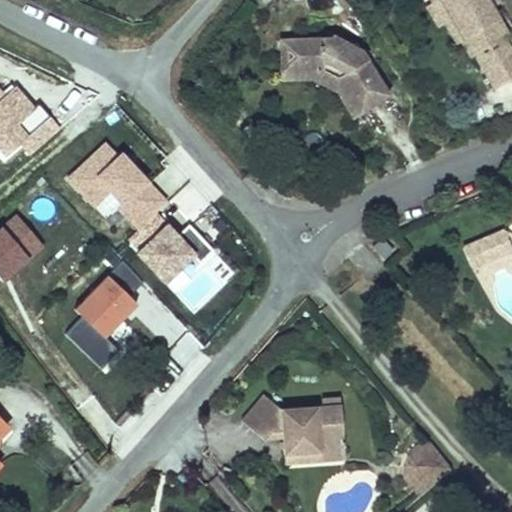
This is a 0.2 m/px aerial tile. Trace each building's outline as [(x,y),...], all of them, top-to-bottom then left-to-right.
[(494,0),(426,0),(422,3),(435,24),(441,20),(453,41),(458,37),(468,55),(472,52),(491,84),(511,71),(511,58),(499,37),(504,34),(487,4),(494,0)] [(330,35),(272,38),(274,78),(311,75),(330,82),(347,114),(382,95),(356,47),(330,35)] [(34,113),(23,125),(36,137),(47,125),(34,113)] [(107,142),(68,177),(164,283),(194,251),(201,260),(213,249),(188,226),(180,233),(158,211),(168,199),(124,151),(118,156),(107,142)] [(17,217),(0,231),(0,274),(6,281),(45,249),(17,217)] [(497,231),(465,243),(473,263),(505,251),(497,231)] [(378,235),(369,243),(380,255),(389,247),(378,235)] [(122,258),(72,306),(82,316),(66,332),(100,367),(119,349),(106,336),(138,305),(142,279),(122,258)] [(272,404),(249,429),(269,449),(277,440),(290,440),(290,449),(291,464),(326,462),(327,470),(353,469),(349,415),(328,416),(289,418),(272,404)] [(348,406),(328,407),(328,416),(349,415),(348,406)] [(0,444),(15,431),(0,413),(0,444)] [(277,440),(269,449),(290,449),(290,440),(277,440)] [(425,491),(447,471),(431,454),(423,461),(417,471),(418,483),(425,491)] [(0,479),(10,471),(0,459),(0,479)] [(326,462),(291,464),(291,472),(327,470),(326,462)]
